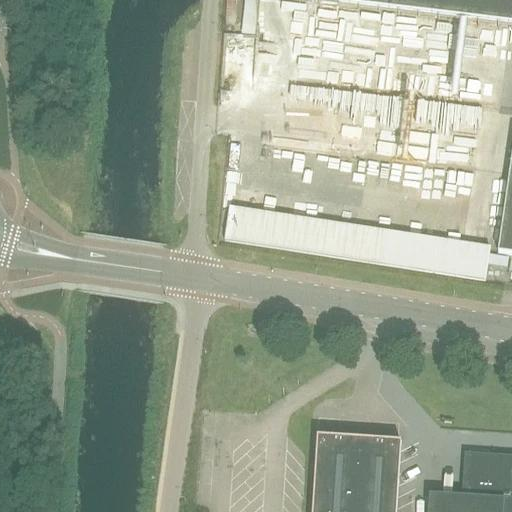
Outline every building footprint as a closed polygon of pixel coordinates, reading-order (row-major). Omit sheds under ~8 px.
[(511,0),(293,0),(511,26),(511,0)] [(427,93),(428,77),(407,75),(405,91),(427,93)] [(471,76),(471,94),(498,95),(499,77),(471,76)] [(341,108),(340,87),(327,88),(328,109),(341,108)] [(424,148),(425,125),(411,124),(411,125),(347,120),(345,140),(329,139),(328,149),(400,154),(401,146),(424,148)] [(321,150),(321,137),(278,135),(277,148),(321,150)] [(316,168),(317,155),(275,154),(274,177),(297,178),(298,167),(316,168)] [(511,258),(511,156),(497,256),(511,258)] [(487,275),(492,237),(234,205),(229,244),(487,275)] [(396,511),(401,445),(318,439),(313,511),(396,511)] [(430,498),(429,511),(511,511),(511,463),(469,461),(466,500),(430,498)]
